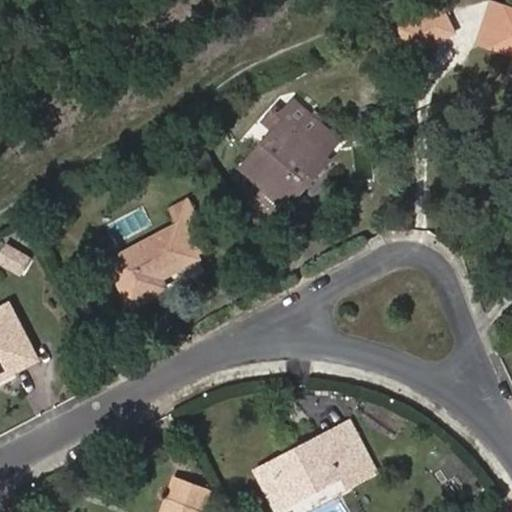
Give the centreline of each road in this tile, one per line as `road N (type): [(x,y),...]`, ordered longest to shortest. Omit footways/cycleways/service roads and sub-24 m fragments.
road 1 (residential): [(231,345),(412,256),(434,265),(450,286),(501,426)]
road 2 (residential): [(231,345),(365,354),(443,386),(501,426)]
road 3 (residential): [(0,470),(231,345)]
